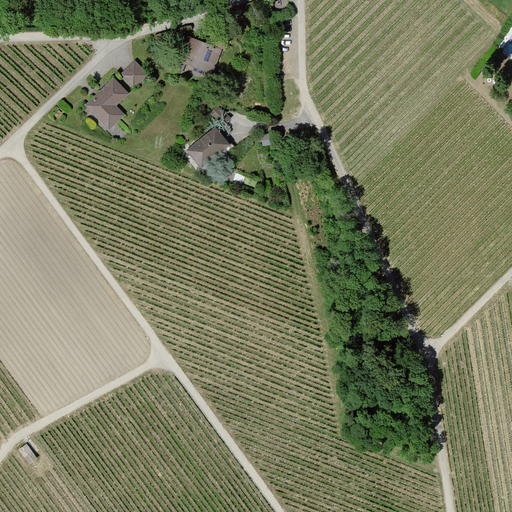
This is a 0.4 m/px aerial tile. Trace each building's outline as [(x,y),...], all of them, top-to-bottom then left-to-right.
[(185,31),(176,59),(212,72),(222,44),(185,31)] [(117,72),(130,87),(144,74),(132,60),(117,72)] [(111,74),(80,103),(106,130),(124,113),(114,103),(128,91),(111,74)] [(215,122),(183,149),(199,167),(230,140),(215,122)] [(26,443),(17,449),(26,464),(35,458),(26,443)]
